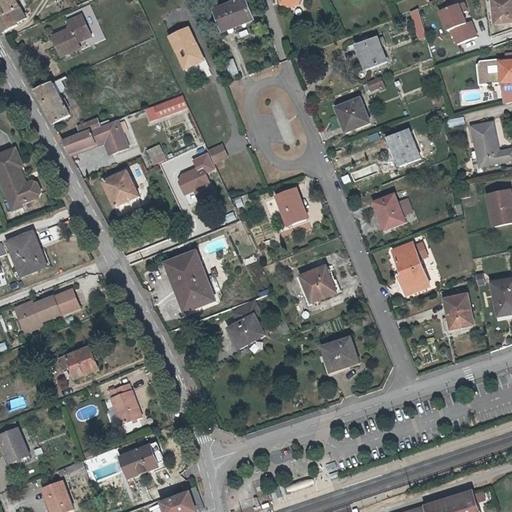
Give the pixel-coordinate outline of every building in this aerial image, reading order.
[(0,0),(0,26),(4,34),(19,25),(18,24),(28,19),(17,0),(0,0)] [(254,20),(245,0),(242,0),(216,10),(224,30),(245,21),(246,23),(254,20)] [(279,0),(281,5),(287,8),(298,5),(299,0),(279,0)] [(511,22),(511,0),(499,0),(493,1),(495,24),(511,22)] [(463,3),(442,11),(450,31),(452,30),(458,44),(480,36),(475,22),(471,24),(463,3)] [(411,13),(420,41),(430,38),(420,10),(411,13)] [(72,23),(75,29),(55,37),(63,57),(83,48),(80,43),(94,37),(85,17),(72,23)] [(190,29),(170,37),(185,69),(202,62),(194,44),(196,43),(190,29)] [(358,46),(364,62),(368,60),(371,68),(389,61),(380,38),(358,46)] [(500,59),(481,61),(477,65),(478,84),(501,83),(504,105),(511,102),(511,54),(506,55),(507,62),(500,62),(500,59)] [(369,83),(373,91),(381,88),(382,91),(386,89),(382,79),(369,83)] [(65,99),(62,100),(53,83),(36,90),(54,125),(70,116),(64,105),(68,103),(65,99)] [(159,120),(189,109),(183,96),(154,107),(159,120)] [(371,124),(362,99),(338,108),(348,133),(371,124)] [(448,127),(467,123),(465,117),(447,120),(448,127)] [(81,135),(101,127),(98,119),(88,123),(78,127),(81,135)] [(113,123),(126,150),(129,148),(117,121),(113,123)] [(472,126),(478,158),(482,158),(483,166),(511,159),(511,149),(500,152),(494,122),(472,126)] [(62,142),(69,154),(106,140),(113,154),(126,150),(113,123),(101,127),(81,135),(62,142)] [(399,153),(404,165),(422,158),(411,130),(389,139),(395,154),(399,153)] [(106,140),(69,154),(71,158),(104,145),(108,156),(113,154),(106,140)] [(162,145),(148,151),(154,164),(168,158),(162,145)] [(223,145),(209,152),(214,164),(228,158),(223,145)] [(0,156),(0,178),(9,202),(19,199),(21,204),(22,204),(40,197),(43,193),(39,184),(35,182),(29,184),(26,186),(19,169),(22,168),(15,150),(0,156)] [(400,167),(404,165),(399,153),(395,154),(400,167)] [(29,184),(22,168),(19,169),(26,186),(29,184)] [(141,198),(129,173),(105,183),(117,208),(141,198)] [(278,198),(286,221),(290,220),(291,225),(308,219),(298,191),(278,198)] [(511,209),(511,193),(511,191),(487,195),(493,226),(511,222),(511,216),(511,210),(511,209)] [(385,218),(390,230),(407,223),(396,196),(375,204),(381,219),(385,218)] [(23,207),(22,204),(21,204),(19,199),(9,202),(13,211),(23,207)] [(385,231),(390,230),(385,218),(381,219),(385,231)] [(18,278),(41,269),(35,254),(39,252),(31,234),(5,244),(18,278)] [(395,254),(405,280),(401,281),(405,292),(430,282),(416,246),(395,254)] [(35,254),(41,269),(47,267),(41,251),(39,252),(35,254)] [(179,288),(207,277),(197,251),(166,263),(170,274),(173,273),(179,288)] [(336,292),(327,267),(302,276),(312,301),(336,292)] [(173,273),(170,274),(181,303),(184,303),(179,288),(173,273)] [(485,284),(483,274),(476,275),(478,285),(485,284)] [(207,277),(179,288),(184,303),(181,303),(185,313),(216,302),(207,277)] [(511,279),(491,283),(497,317),(511,313),(511,279)] [(19,312),(25,329),(44,322),(63,315),(63,316),(82,309),(75,291),(57,298),(56,297),(37,305),(19,312)] [(472,324),(467,296),(444,300),(449,328),(472,324)] [(19,312),(37,305),(36,301),(18,308),(19,312)] [(239,325),(229,330),(239,351),(266,337),(255,318),(254,317),(260,314),(255,303),(233,314),(239,325)] [(371,323),(366,310),(358,313),(363,325),(371,323)] [(289,333),(284,321),(279,324),(284,335),(289,333)] [(44,322),(25,329),(27,334),(46,326),(44,322)] [(321,347),(326,363),(329,362),(332,371),(357,363),(350,338),(321,347)] [(61,360),(65,370),(72,368),(76,379),(99,370),(90,348),(61,360)] [(115,391),(118,397),(111,400),(122,427),(142,419),(128,385),(115,391)] [(0,429),(0,438),(18,431),(15,423),(0,429)] [(18,431),(0,438),(0,441),(10,465),(29,457),(18,431)] [(150,448),(157,467),(164,464),(157,445),(150,448)] [(157,467),(150,448),(120,459),(128,480),(148,473),(147,471),(157,467)] [(304,480),(292,484),(286,489),(288,492),(295,492),(307,488),(314,483),(313,480),(304,480)] [(68,511),(73,510),(63,484),(43,492),(51,511),(68,511)] [(197,487),(190,490),(196,511),(200,511),(205,511),(197,487)] [(174,501),(151,509),(151,511),(196,511),(190,490),(173,497),(174,501)] [(481,511),(475,491),(410,511),(481,511)]
